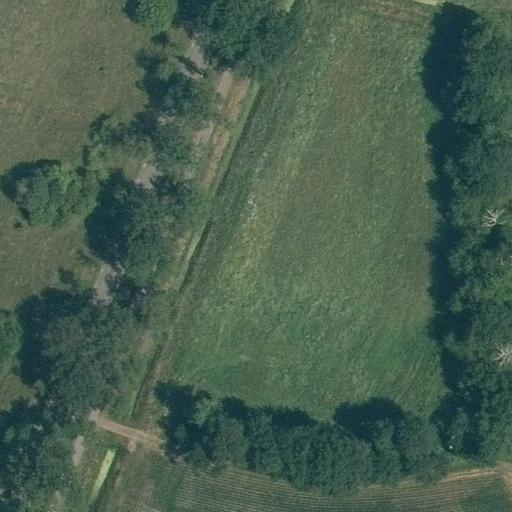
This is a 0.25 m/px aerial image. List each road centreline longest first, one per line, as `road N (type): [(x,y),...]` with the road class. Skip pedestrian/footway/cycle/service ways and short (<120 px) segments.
road 1 (secondary): [(14,511),(227,0)]
road 2 (track): [(511,471),(323,492),(91,417)]
